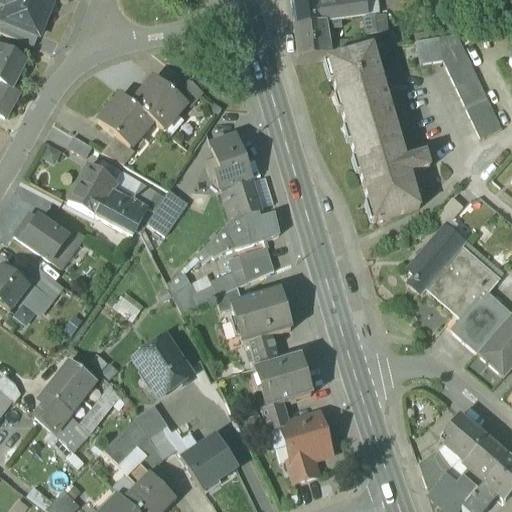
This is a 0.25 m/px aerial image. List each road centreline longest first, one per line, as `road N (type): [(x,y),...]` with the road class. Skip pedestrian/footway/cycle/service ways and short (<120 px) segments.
road 1 (secondary): [(352,379),(247,23)]
road 2 (residential): [(247,23),(91,55),(71,71),(0,178)]
road 3 (residential): [(352,379),(421,365),(448,376),(511,428)]
road 4 (secondary): [(398,505),(352,379)]
